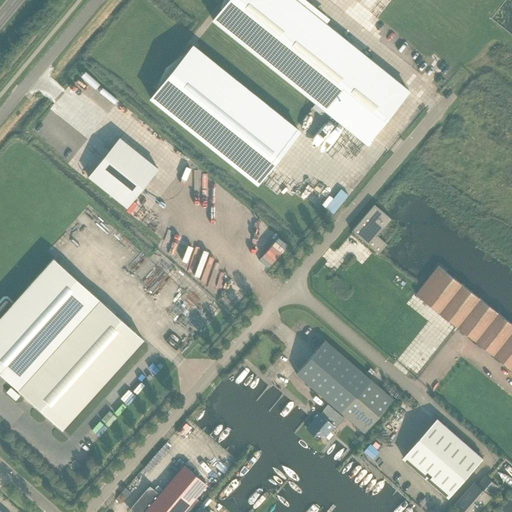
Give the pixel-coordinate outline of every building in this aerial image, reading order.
[(408,90),(295,0),(229,0),(213,21),(365,143),(408,90)] [(511,11),(493,36),(511,50),(511,11)] [(193,46),(150,99),(256,184),(299,131),(193,46)] [(433,54),(418,73),(426,80),(441,61),(433,54)] [(428,82),(435,88),(451,68),(444,63),(428,82)] [(120,138),(119,138),(88,177),(126,208),(157,168),(154,173),(116,142),(120,138)] [(391,219),(379,209),(374,204),(351,231),(378,254),(386,244),(376,236),(391,219)] [(0,373),(62,429),(143,339),(53,259),(13,303),(7,298),(4,298),(0,302),(0,373)] [(416,294),(458,328),(481,299),(438,265),(416,294)] [(511,323),(481,299),(458,328),(511,370),(511,323)] [(392,399),(370,379),(365,375),(324,340),(295,374),(364,432),(392,399)] [(322,410),(324,412),(321,415),(318,412),(313,417),(315,419),(307,429),(313,434),(316,434),(318,432),(324,437),(329,431),(333,431),(344,418),(327,404),(322,410)] [(483,460),(462,440),(438,419),(403,458),(449,499),(483,460)] [(370,444),(363,452),(372,459),(379,452),(376,450),(372,446),(370,444)] [(183,511),(206,485),(184,465),(158,495),(152,490),(147,490),(132,508),(131,511),(183,511)] [(476,483),(473,486),(456,505),(463,511),(464,509),(467,511),(474,511),(483,502),(485,504),(491,498),(489,496),(497,486),(485,476),(477,485),(476,483)] [(127,497),(131,493),(127,489),(123,493),(127,497)] [(194,511),(217,511),(222,506),(209,495),(194,511)]
